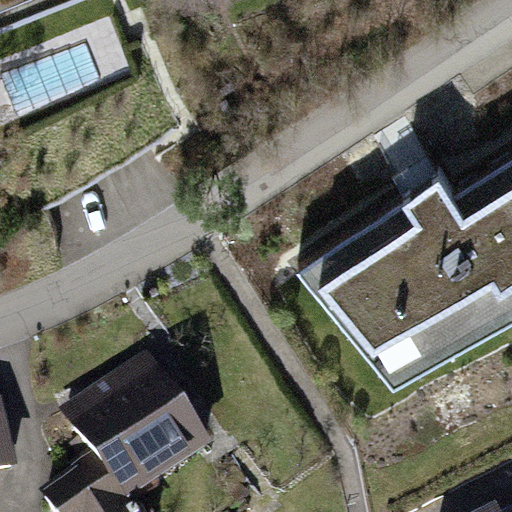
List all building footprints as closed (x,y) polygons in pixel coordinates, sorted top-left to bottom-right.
[(0,0),(0,24),(59,0),(0,0)] [(409,190),(301,262),(355,328),(363,322),(389,354),(501,293),(510,306),(511,304),(511,150),(456,186),(442,166),(406,187),(409,190)] [(127,399),(79,431),(98,458),(101,455),(131,499),(206,448),(183,414),(195,406),(182,387),(170,396),(148,364),(117,385),(127,399)] [(0,474),(13,472),(0,411),(0,474)] [(101,455),(98,458),(87,465),(83,476),(48,498),(57,511),(139,511),(131,499),(101,455)]
